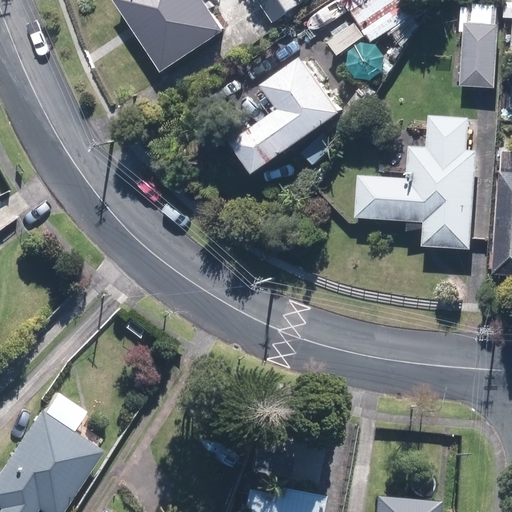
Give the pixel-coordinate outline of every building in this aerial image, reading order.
[(119,0),(165,68),(225,29),(205,0),(119,0)] [(262,0),(276,20),(307,0),(262,0)] [(405,0),(346,0),(374,40),(414,13),(405,0)] [(501,26),(468,24),(464,82),(497,84),(501,26)] [(238,142),(259,171),(345,110),(307,57),(271,83),(287,107),(238,142)] [(474,247),(481,149),(471,149),(473,118),(433,115),(431,146),(413,145),(411,177),(364,174),(361,215),(427,220),(426,243),(474,247)] [(314,171),(335,147),(323,136),(302,160),(314,171)] [(511,170),(503,170),(497,272),(511,272),(511,170)] [(56,511),(98,451),(37,411),(0,466),(0,511),(30,511),(34,506),(42,511),(56,511)] [(191,511),(195,458),(174,456),(170,510),(191,511)] [(316,511),(319,497),(277,489),(276,497),(244,491),(239,511),(316,511)] [(433,511),(435,502),(372,497),(370,511),(433,511)]
